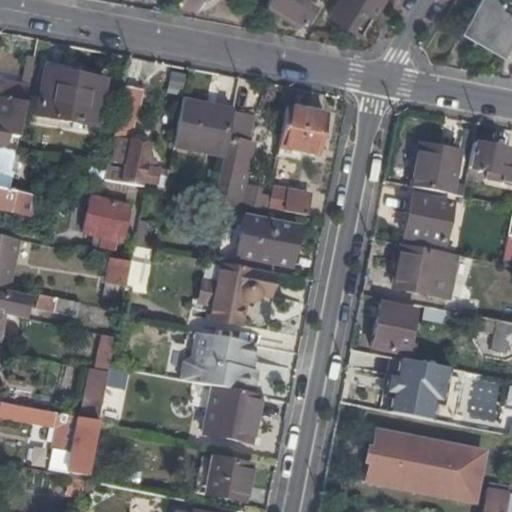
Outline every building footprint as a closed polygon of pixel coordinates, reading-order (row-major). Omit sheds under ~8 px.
[(270,0),(266,7),(299,27),(311,8),(303,3),(304,0),(270,0)] [(381,0),(339,0),(327,20),(358,40),(381,0)] [(475,37),(497,1),(496,0),(481,0),(464,30),(475,37)] [(475,37),(505,56),(506,53),(511,44),(511,20),(500,13),(505,6),(497,1),(475,37)] [(106,81),(46,70),(36,117),(96,129),(106,81)] [(12,124),(22,126),(28,93),(29,88),(0,81),(0,147),(7,149),(12,124)] [(142,90),(123,87),(114,130),(130,133),(132,121),(137,122),(142,90)] [(214,112),(181,106),(172,148),(223,159),(227,140),(232,114),(232,112),(214,109),(214,112)] [(285,109),(275,157),(300,162),(302,154),(316,157),(324,117),(285,109)] [(232,114),(227,140),(240,142),(245,117),(232,114)] [(125,165),(122,183),(139,186),(140,183),(145,184),(149,185),(155,186),(158,170),(153,169),(154,167),(154,165),(154,164),(153,161),(150,158),(146,158),(148,145),(118,139),(113,163),(125,165)] [(227,140),(223,159),(215,201),(265,210),(267,197),(243,192),(248,165),(252,144),(240,142),(227,140)] [(508,151),(472,144),(467,169),(485,173),(500,176),(500,181),(499,183),(509,185),(511,170),(505,169),(508,151)] [(419,146),(411,189),(440,194),(451,197),(459,154),(419,146)] [(0,188),(8,190),(9,185),(10,184),(12,174),(9,173),(13,153),(0,150),(0,188)] [(283,190),(271,188),(267,209),(279,212),(283,190)] [(13,193),(0,190),(0,211),(9,213),(13,193)] [(289,191),(284,213),(304,217),(309,195),(289,191)] [(450,205),(411,197),(402,237),(442,245),(450,205)] [(129,207),(90,199),(83,233),(123,241),(129,207)] [(298,231),(243,219),(235,259),(289,269),(298,231)] [(503,261),(511,262),(511,236),(508,235),(503,261)] [(0,288),(8,290),(18,241),(0,237),(0,288)] [(454,257),(400,246),(392,288),(445,299),(454,257)] [(105,257),(102,282),(138,286),(140,261),(105,257)] [(278,277),(219,266),(208,321),(243,328),(248,298),(273,303),(278,277)] [(23,318),(24,318),(28,299),(5,294),(4,297),(0,295),(0,309),(2,310),(1,314),(2,314),(17,317),(23,318)] [(76,318),(79,304),(39,296),(36,310),(76,318)] [(415,312),(379,305),(370,348),(406,356),(415,312)] [(511,325),(495,322),(489,351),(504,354),(508,334),(510,334),(511,325)] [(182,362),(178,381),(211,387),(252,396),(257,372),(249,370),(254,345),(195,333),(190,358),(182,362)] [(109,369),(114,338),(97,335),(93,366),(109,369)] [(451,369),(390,358),(380,411),(433,421),(437,404),(444,405),(451,369)] [(511,381),(479,375),(474,399),(469,398),(468,404),(473,405),(471,417),(491,421),(494,407),(511,410),(511,381)] [(103,386),(98,413),(119,417),(125,391),(103,386)] [(252,396),(211,387),(201,436),(248,445),(258,397),(252,396)] [(86,476),(97,422),(22,407),(1,403),(0,406),(0,417),(2,418),(17,421),(57,428),(75,432),(70,454),(53,450),(52,450),(48,471),(66,474),(67,472),(86,476)] [(17,421),(2,418),(0,427),(15,429),(17,421)] [(57,428),(53,450),(70,454),(75,432),(57,428)] [(363,465),(367,465),(363,482),(473,503),(482,455),(373,433),(369,451),(366,450),(363,465)] [(250,466),(216,460),(209,496),(243,502),(250,466)] [(480,511),(503,511),(507,495),(485,490),(480,511)] [(503,511),(511,511),(511,496),(507,495),(503,511)]
